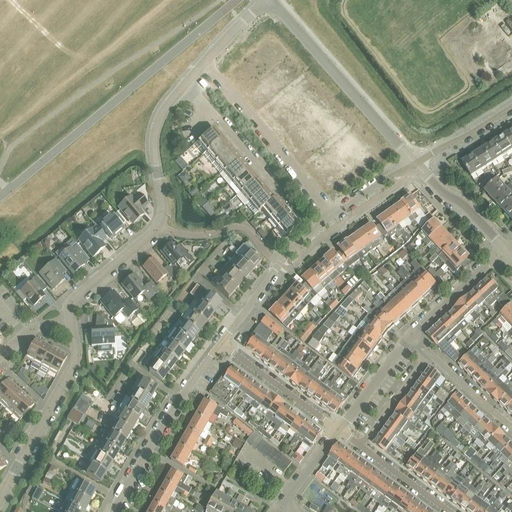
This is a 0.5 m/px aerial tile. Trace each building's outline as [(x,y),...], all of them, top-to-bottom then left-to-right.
[(497,5),(487,14),(491,18),(499,27),(509,19),(497,5)] [(479,52),(488,64),(487,66),(491,70),(493,69),(495,71),(507,60),(502,54),(505,51),(505,52),(511,48),(502,38),(494,45),(491,41),(479,52)] [(194,145),(202,155),(222,139),(213,129),(194,145)] [(511,130),(503,136),(511,151),(511,150),(511,130)] [(506,154),(511,151),(503,136),(492,143),(501,158),(502,157),(503,160),(508,157),(506,154)] [(202,155),(211,165),(219,175),(239,159),(222,139),(202,155)] [(492,143),(482,150),(491,164),(501,158),(492,143)] [(482,150),(472,156),(481,170),(491,164),(482,150)] [(470,177),(481,170),(472,156),(461,163),(470,177)] [(219,175),(228,185),(247,169),(239,159),(219,175)] [(228,185),(236,195),(256,179),(247,169),(228,185)] [(184,172),(177,178),(183,185),(190,179),(184,172)] [(482,190),(490,183),(487,180),(488,179),(487,178),(479,186),(482,190)] [(236,195),(245,205),(264,189),(256,179),(236,195)] [(484,191),(492,200),(505,188),(497,179),(484,191)] [(511,186),(510,184),(505,188),(492,200),(501,210),(511,199),(511,186)] [(144,202),(147,201),(144,186),(136,193),(138,196),(132,200),(130,198),(117,208),(128,220),(129,219),(133,224),(142,216),(139,211),(146,205),(144,202)] [(187,195),(191,199),(198,193),(195,189),(187,195)] [(254,216),(261,210),(273,199),(264,189),(245,205),(254,216)] [(275,197),(273,199),(261,210),(268,219),(283,207),(275,197)] [(402,202),(418,225),(420,227),(424,225),(419,218),(423,215),(410,197),(402,202)] [(205,204),(201,199),(196,203),(200,208),(205,204)] [(511,199),(501,210),(509,219),(511,216),(511,199)] [(401,204),(394,209),(407,226),(412,223),(415,227),(418,225),(402,202),(401,203),(401,204)] [(268,219),(276,228),(291,216),(283,207),(268,219)] [(394,209),(386,215),(399,232),(407,243),(412,238),(409,236),(407,236),(403,230),(407,226),(394,209)] [(125,223),(116,213),(111,217),(110,215),(107,217),(107,216),(100,222),(101,223),(98,225),(100,227),(112,241),(121,233),(119,231),(122,229),(120,227),(125,223)] [(377,221),(380,225),(381,224),(388,235),(391,239),(395,236),(398,240),(402,237),(399,232),(386,215),(377,221)] [(299,225),(291,216),(276,228),(284,238),(299,225)] [(255,231),(258,228),(253,221),(249,224),(255,231)] [(418,237),(424,243),(441,228),(434,221),(421,233),(418,237)] [(382,239),(388,235),(381,224),(380,225),(375,229),(382,239)] [(364,231),(380,253),(382,255),(385,253),(380,246),(385,242),(382,239),(375,229),(372,225),(364,231)] [(105,239),(95,227),(90,231),(78,241),(92,258),(104,248),(100,243),(105,239)] [(442,229),(441,228),(424,243),(431,251),(447,236),(441,229),(442,229)] [(262,240),(266,237),(260,230),(257,233),(262,240)] [(376,256),(380,253),(364,231),(355,237),(365,249),(369,246),(376,256)] [(429,261),(432,264),(438,258),(454,243),(447,236),(431,251),(435,255),(429,261)] [(347,242),(360,260),(363,265),(367,263),(367,262),(363,257),(368,254),(365,249),(355,237),(348,242),(347,241),(347,242)] [(270,249),(274,246),(268,240),(265,243),(270,249)] [(338,248),(341,253),(342,252),(348,261),(353,257),(356,262),(360,260),(347,242),(338,248)] [(445,265),(449,261),(461,250),(461,249),(460,249),(454,243),(438,258),(445,265)] [(55,254),(58,257),(72,274),(83,265),(79,260),(85,256),(75,244),(69,248),(66,251),(63,247),(55,254)] [(189,266),(193,262),(183,250),(179,254),(170,244),(160,252),(172,267),(175,264),(179,269),(186,263),(189,266)] [(406,249),(412,255),(415,252),(410,246),(406,249)] [(248,250),(239,260),(252,270),(260,261),(248,250)] [(468,257),(461,250),(449,261),(445,265),(453,274),(459,269),(461,267),(464,269),(470,264),(466,259),(468,257)] [(333,251),(325,259),(340,276),(347,269),(336,256),(337,256),(333,251)] [(408,255),(404,251),(397,257),(402,261),(408,255)] [(341,253),(337,256),(336,256),(347,269),(352,266),(348,261),(342,252),(341,253)] [(415,252),(412,255),(419,262),(422,259),(415,252)] [(142,268),(156,284),(166,276),(169,280),(174,276),(167,266),(162,270),(153,259),(142,268)] [(325,259),(318,265),(333,282),(340,276),(325,259)] [(65,273),(55,260),(38,274),(52,291),(64,280),(61,276),(65,273)] [(239,260),(231,269),(244,280),(252,270),(239,260)] [(415,271),(413,273),(431,292),(437,286),(414,262),(410,266),(415,271)] [(328,287),(333,282),(318,265),(310,272),(325,289),(325,290),(329,294),(332,291),(328,287)] [(387,273),(382,268),(378,272),(382,278),(387,273)] [(398,271),(399,272),(400,272),(425,298),(431,292),(413,273),(410,276),(402,268),(398,271)] [(231,269),(223,279),(236,289),(244,280),(231,269)] [(431,269),(427,272),(432,277),(436,274),(431,269)] [(436,274),(432,277),(434,278),(437,282),(443,275),(444,273),(440,270),(436,274)] [(303,279),(306,284),(318,296),(325,290),(325,289),(310,272),(303,279)] [(403,282),(400,284),(418,303),(425,298),(400,272),(399,272),(397,275),(403,282)] [(148,301),(158,293),(150,284),(144,288),(133,275),(121,285),(134,300),(140,295),(143,296),(148,301)] [(41,293),(45,289),(35,277),(30,281),(31,283),(20,292),(33,307),(44,297),(41,293)] [(355,278),(347,285),(348,286),(351,289),(352,287),(354,286),(358,282),(355,278)] [(482,282),(480,284),(496,301),(496,302),(502,308),(509,301),(487,278),(486,279),(484,278),(482,281),(482,282)] [(228,299),(236,289),(223,279),(215,288),(228,299)] [(361,285),(368,292),(371,290),(364,283),(361,285)] [(297,284),(290,292),(307,307),(312,312),(315,309),(310,304),(318,296),(306,284),(302,288),(297,284)] [(400,284),(394,290),(412,309),(418,303),(400,284)] [(493,304),(496,302),(496,301),(480,284),(478,286),(476,286),(475,287),(475,289),(473,290),(490,308),(494,304),(493,304)] [(341,292),(345,296),(351,289),(348,286),(341,292)] [(202,289),(194,299),(213,313),(221,303),(202,289)] [(358,289),(349,298),(354,302),(363,294),(358,289)] [(392,293),(388,296),(406,315),(412,309),(394,290),(392,293)] [(496,314),(490,308),(473,290),(473,291),(471,291),(469,293),(469,294),(467,296),(481,311),(480,312),(482,313),(485,311),(491,318),(496,314)] [(124,305),(113,292),(101,303),(114,318),(119,313),(122,313),(127,319),(137,310),(129,301),(124,305)] [(290,292),(284,299),(300,314),(304,310),(307,307),(290,292)] [(380,294),(377,297),(382,302),(385,299),(380,294)] [(385,299),(382,302),(400,321),(406,315),(388,296),(385,299)] [(478,314),(480,312),(481,311),(467,296),(465,299),(463,298),(461,300),(461,302),(460,303),(476,321),(480,317),(478,314)] [(333,297),(325,304),(327,307),(334,299),(333,297)] [(349,298),(340,308),(345,312),(354,302),(349,298)] [(194,299),(187,309),(206,323),(213,313),(194,299)] [(284,299),(277,306),(293,321),(300,314),(284,299)] [(327,307),(331,311),(338,303),(334,299),(327,307)] [(382,302),(376,308),(394,327),(400,321),(382,302)] [(473,324),(476,321),(460,303),(459,304),(457,304),(455,306),(455,308),(453,309),(467,324),(470,321),(473,324)] [(493,322),(492,323),(495,326),(498,323),(502,327),(511,318),(511,305),(493,322)] [(286,329),(293,321),(277,306),(270,314),(282,325),(286,329)] [(362,310),(368,315),(388,332),(394,327),(376,308),(371,312),(366,306),(362,310)] [(340,308),(334,314),(340,318),(345,312),(340,308)] [(185,323),(198,333),(206,323),(187,309),(179,319),(185,323)] [(466,325),(467,324),(453,309),(451,311),(450,311),(448,313),(448,314),(446,316),(461,331),(460,331),(461,332),(468,326),(466,325)] [(146,322),(140,314),(138,316),(136,317),(142,325),(146,322)] [(334,314),(329,321),(335,325),(340,318),(334,314)] [(368,315),(361,324),(382,339),(387,332),(388,332),(368,315)] [(107,352),(106,346),(112,345),(111,336),(112,336),(111,323),(97,316),(98,329),(90,330),(91,347),(97,346),(97,353),(107,352)] [(453,338),(460,331),(461,331),(446,316),(445,317),(444,316),(442,318),(442,319),(440,322),(451,334),(450,334),(453,338)] [(260,326),(244,348),(249,351),(253,354),(254,355),(266,339),(268,340),(273,333),(274,332),(279,336),(283,331),(276,325),(266,317),(262,324),(260,326)] [(317,317),(311,324),(316,328),(322,321),(317,317)] [(511,318),(502,327),(502,328),(506,331),(503,333),(502,338),(503,339),(507,336),(508,335),(508,336),(511,332),(511,318)] [(329,321),(323,327),(329,331),(330,332),(335,325),(329,321)] [(351,326),(357,330),(378,346),(382,339),(361,324),(360,326),(354,322),(351,326)] [(449,336),(450,334),(451,334),(440,322),(437,324),(435,324),(434,325),(434,327),(427,334),(427,335),(454,363),(460,357),(450,346),(454,342),(449,336)] [(185,323),(178,333),(191,343),(198,333),(185,323)] [(316,328),(311,324),(310,323),(303,330),(309,336),(316,328)] [(324,338),(329,331),(323,327),(317,333),(324,338)] [(357,330),(352,337),(373,352),(378,346),(357,330)] [(178,333),(170,343),(183,353),(191,343),(178,333)] [(317,333),(312,339),(319,344),(324,338),(317,333)] [(475,335),(469,340),(473,344),(479,337),(475,333),(474,334),(475,335)] [(493,335),(490,338),(495,343),(498,340),(493,335)] [(352,337),(347,344),(368,359),(373,352),(352,337)] [(267,365),(269,366),(285,344),(287,341),(283,338),(277,347),(273,344),(261,361),(264,362),(264,364),(266,365),(267,365)] [(488,342),(485,338),(484,338),(481,341),(482,341),(479,345),(482,348),(488,342)] [(259,359),(261,361),(273,344),(268,340),(266,339),(254,355),(255,356),(255,357),(258,359),(259,359)] [(312,339),(307,345),(315,352),(320,345),(319,344),(312,339)] [(24,358),(32,362),(42,344),(34,340),(24,358)] [(473,344),(469,340),(464,346),(467,350),(473,344)] [(497,345),(497,346),(505,353),(506,352),(508,350),(501,342),(497,345)] [(170,343),(163,353),(176,362),(183,353),(170,343)] [(38,372),(40,366),(50,349),(42,344),(32,362),(30,367),(38,372)] [(274,370),(276,371),(288,355),(284,352),(288,346),(285,344),(269,366),(270,367),(270,369),(272,370),(274,370)] [(347,344),(342,351),(363,366),(368,359),(347,344)] [(480,357),(477,354),(479,352),(475,348),(458,365),(460,367),(460,368),(462,370),(463,370),(466,372),(480,357)] [(58,353),(50,349),(40,366),(38,372),(45,376),(48,371),(58,353)] [(342,351),(337,357),(358,372),(363,366),(342,351)] [(66,357),(58,353),(48,371),(56,375),(66,357)] [(163,353),(156,363),(169,372),(176,362),(163,353)] [(471,377),(472,378),(493,357),(492,356),(491,357),(487,353),(482,359),(480,357),(466,372),(468,374),(467,375),(470,377),(471,377)] [(282,376),(283,377),(295,361),(295,360),(298,356),(295,354),(292,358),(288,355),(276,371),(279,373),(279,375),(280,376),(282,376)] [(333,354),(328,361),(332,364),(335,360),(337,357),(333,354)] [(298,356),(295,360),(295,361),(283,377),(285,378),(284,379),(287,381),(289,381),(291,382),(304,365),(300,362),(303,359),(298,356)] [(353,379),(358,372),(337,357),(335,360),(332,364),(353,379)] [(477,383),(479,385),(494,369),(490,365),(496,359),(493,357),(472,378),(474,380),(473,381),(475,383),(477,383)] [(309,358),(304,365),(291,382),(293,383),(292,385),(295,386),(296,386),(299,388),(310,371),(307,369),(312,361),(309,358)] [(161,382),(169,372),(156,363),(148,373),(161,382)] [(316,364),(310,371),(314,374),(320,366),(316,364)] [(229,403),(238,391),(248,378),(230,365),(209,394),(227,407),(229,403)] [(314,374),(310,371),(299,388),(301,390),(301,391),(303,393),(304,392),(306,393),(318,377),(323,370),(324,368),(321,365),(320,366),(314,374)] [(484,390),(486,392),(506,371),(501,367),(497,371),(494,369),(479,385),(481,387),(481,388),(483,390),(484,390)] [(323,370),(318,377),(320,378),(321,379),(326,372),(323,370)] [(427,370),(422,377),(435,386),(440,390),(449,397),(456,390),(447,381),(446,382),(441,378),(430,370),(427,370)] [(490,395),(493,398),(508,382),(504,378),(508,373),(506,371),(486,392),(487,392),(487,394),(489,395),(490,395)] [(320,378),(318,377),(306,393),(307,394),(307,396),(310,397),(311,397),(313,399),(323,386),(317,382),(320,378)] [(323,386),(313,399),(316,400),(315,402),(318,403),(319,403),(321,404),(335,384),(338,380),(335,377),(330,384),(326,381),(323,386)] [(418,382),(417,384),(433,396),(434,394),(431,392),(435,386),(422,377),(421,378),(419,378),(417,380),(418,382)] [(131,388),(136,391),(150,400),(156,389),(138,378),(131,388)] [(239,397),(243,400),(256,384),(254,382),(254,381),(252,380),(251,380),(248,378),(238,391),(241,393),(239,397)] [(0,387),(0,401),(13,387),(7,380),(0,387)] [(354,389),(357,386),(350,380),(347,384),(354,389)] [(497,402),(499,404),(511,390),(511,382),(510,384),(508,382),(493,398),(494,400),(494,401),(496,403),(497,402)] [(257,385),(256,384),(243,400),(251,406),(264,389),(261,387),(261,386),(259,384),(257,385)] [(339,387),(335,384),(321,404),(322,405),(322,407),(324,408),(326,408),(328,409),(341,392),(337,389),(339,387)] [(411,391),(424,401),(428,404),(430,401),(433,403),(434,403),(434,402),(437,399),(435,397),(433,396),(417,384),(416,385),(414,385),(413,387),(413,389),(411,391)] [(20,393),(13,387),(0,401),(0,402),(6,408),(20,393)] [(253,419),(257,413),(271,395),(269,393),(269,392),(267,390),(266,391),(264,389),(251,406),(254,408),(249,416),(253,419)] [(440,390),(435,397),(437,399),(443,404),(449,397),(440,390)] [(503,408),(506,410),(511,403),(511,390),(499,404),(500,405),(500,406),(502,408),(503,408)] [(147,405),(150,400),(136,391),(130,402),(144,410),(145,408),(145,409),(148,405),(147,405)] [(407,397),(406,399),(424,412),(428,415),(430,412),(428,410),(426,408),(428,404),(424,401),(411,391),(410,393),(408,393),(407,395),(407,397)] [(348,397),(341,392),(328,409),(334,414),(337,413),(348,397)] [(27,399),(20,393),(6,408),(13,414),(27,399)] [(447,412),(450,415),(465,400),(463,397),(463,396),(461,394),(459,394),(458,393),(440,412),(444,415),(447,412)] [(81,395),(78,399),(89,405),(91,401),(81,395)] [(264,418),(266,417),(278,400),(275,398),(275,397),(273,395),(272,395),(271,395),(257,413),(264,418)] [(33,405),(27,399),(13,414),(20,420),(33,405)] [(72,410),(83,416),(83,417),(90,406),(89,405),(78,399),(72,410)] [(119,409),(123,412),(137,421),(144,410),(130,402),(125,399),(119,409)] [(402,403),(400,406),(419,419),(424,412),(406,399),(405,399),(404,400),(402,401),(402,403)] [(434,402),(434,403),(440,407),(443,404),(437,399),(434,402)] [(266,417),(273,422),(286,406),(283,404),(283,402),(281,401),(279,401),(278,400),(266,417)] [(467,401),(465,400),(450,415),(456,421),(457,422),(472,406),(471,405),(471,403),(468,401),(467,401)] [(205,401),(196,416),(208,423),(212,416),(217,419),(219,416),(226,420),(229,414),(217,408),(205,401)] [(237,409),(229,403),(227,407),(234,413),(236,410),(237,409)] [(277,433),(280,429),(293,411),(292,410),(292,408),(289,407),(288,407),(286,406),(273,422),(272,423),(276,426),(273,430),(277,433)] [(395,414),(415,428),(420,432),(422,428),(417,424),(420,421),(418,420),(419,419),(400,406),(399,408),(397,408),(396,410),(396,412),(395,414)] [(456,422),(463,429),(478,412),(476,410),(476,409),(474,407),(473,407),(472,406),(457,422),(456,421),(456,422)] [(77,427),(83,416),(72,410),(66,420),(77,427)] [(236,410),(234,413),(241,419),(244,416),(236,410)] [(294,412),(293,411),(280,429),(287,435),(301,417),(298,415),(298,413),(296,411),(294,412)] [(123,412),(117,423),(131,431),(137,421),(123,412)] [(481,414),(478,412),(463,429),(469,435),(485,419),(484,418),(484,416),(482,414),(481,414)] [(389,421),(405,433),(406,433),(408,430),(412,432),(415,428),(395,414),(394,414),(392,414),(391,416),(391,419),(389,421)] [(204,430),(208,423),(196,416),(188,431),(200,438),(205,441),(212,445),(214,441),(207,437),(210,433),(204,430)] [(288,441),(292,444),(308,422),(306,421),(306,419),(304,418),(303,418),(301,417),(287,435),(290,438),(288,441)] [(232,424),(250,438),(254,432),(237,419),(232,424)] [(486,420),(485,419),(469,435),(476,441),(492,425),(490,423),(490,421),(488,419),(486,420)] [(248,425),(256,431),(258,428),(250,421),(248,425)] [(384,429),(405,445),(408,440),(403,436),(405,433),(389,421),(388,423),(386,423),(385,425),(385,427),(384,429)] [(299,441),(303,444),(316,428),(313,425),(313,424),(311,423),(310,423),(308,422),(292,444),(296,446),(299,441)] [(128,436),(131,431),(117,423),(111,433),(124,442),(125,440),(126,440),(128,437),(128,436)] [(480,451),(481,449),(498,431),(497,430),(497,428),(495,427),(494,427),(492,425),(476,441),(473,444),(480,451)] [(438,426),(434,430),(440,435),(443,431),(438,426)] [(256,431),(262,436),(265,433),(258,428),(256,431)] [(316,428),(303,444),(299,449),(307,455),(310,450),(321,434),(321,432),(316,428)] [(380,434),(378,436),(395,448),(398,445),(402,448),(405,445),(384,429),(383,429),(382,429),(380,432),(380,434)] [(188,431),(179,446),(191,453),(200,438),(188,431)] [(487,449),(491,453),(505,438),(503,436),(503,434),(501,432),(499,432),(498,431),(481,449),(483,451),(486,451),(487,449)] [(103,435),(99,441),(118,452),(124,442),(111,433),(108,438),(103,435)] [(246,443),(251,447),(258,437),(254,433),(250,438),(246,443)] [(262,436),(270,442),(272,439),(265,433),(262,436)] [(442,436),(449,443),(453,439),(445,433),(442,436)] [(397,449),(395,448),(378,436),(374,442),(375,445),(394,459),(398,455),(395,453),(397,449)] [(251,447),(256,450),(263,441),(258,437),(251,447)] [(489,460),(493,463),(511,444),(510,443),(510,441),(509,440),(507,440),(505,438),(491,453),(494,455),(489,460)] [(280,444),(272,439),(270,442),(277,447),(280,444)] [(456,449),(459,445),(453,439),(449,443),(456,449)] [(235,440),(232,446),(239,450),(243,444),(235,440)] [(408,440),(405,445),(414,451),(417,446),(409,441),(408,440)] [(99,441),(93,451),(112,463),(118,452),(99,441)] [(256,450),(260,454),(268,445),(263,441),(256,450)] [(412,471),(414,473),(424,460),(434,446),(430,443),(424,452),(420,449),(407,467),(408,468),(408,469),(411,472),(412,471)] [(501,463),(504,466),(511,456),(511,444),(493,463),(497,467),(501,463)] [(260,454),(265,458),(273,448),(268,445),(260,454)] [(459,445),(456,449),(464,455),(467,451),(459,445)] [(183,468),(191,453),(179,446),(171,461),(183,468)] [(337,463),(338,464),(347,451),(340,446),(337,447),(322,468),(326,471),(329,468),(332,471),(337,463)] [(277,452),(273,448),(265,458),(270,462),(277,452)] [(109,468),(112,463),(93,451),(91,450),(85,461),(92,465),(105,473),(106,472),(107,472),(109,468)] [(336,473),(339,475),(354,456),(353,455),(353,454),(351,452),(349,452),(347,451),(338,464),(341,466),(336,473)] [(421,478),(422,478),(438,456),(439,454),(436,451),(430,459),(432,460),(429,464),(424,460),(414,473),(416,474),(417,476),(419,478),(421,478)] [(282,456),(277,452),(270,462),(274,465),(282,456)] [(470,461),(474,457),(469,452),(465,456),(470,461)] [(299,465),(303,459),(296,453),(292,459),(299,465)] [(274,465),(279,469),(287,460),(282,456),(274,465)] [(356,457),(354,456),(339,475),(346,480),(360,461),(360,459),(358,457),(356,457)] [(427,482),(429,484),(441,467),(438,465),(441,461),(440,458),(438,456),(422,478),(423,479),(423,481),(426,482),(427,482)] [(470,461),(478,467),(482,462),(475,456),(474,457),(470,461)] [(508,474),(511,470),(511,456),(504,466),(501,468),(505,472),(502,475),(505,477),(508,474)] [(292,463),(287,460),(279,469),(284,473),(292,463)] [(348,485),(351,488),(367,466),(367,465),(367,464),(364,462),(363,463),(360,461),(346,480),(350,483),(348,485)] [(445,470),(441,467),(429,484),(431,485),(432,487),(434,489),(436,488),(437,489),(454,465),(455,465),(451,462),(445,470)] [(482,462),(478,467),(485,472),(489,468),(482,462)] [(99,484),(105,473),(92,465),(85,475),(99,484)] [(456,467),(454,465),(437,489),(437,490),(438,491),(441,494),(442,493),(444,495),(456,478),(453,476),(455,473),(454,472),(456,469),(456,467)] [(191,466),(188,471),(195,474),(197,470),(191,466)] [(357,488),(360,490),(374,471),(373,470),(373,469),(371,467),(369,467),(367,466),(351,488),(349,490),(353,493),(357,488)] [(57,471),(51,467),(47,474),(51,476),(56,475),(57,471)] [(172,471),(166,482),(189,494),(189,495),(198,500),(200,495),(191,490),(183,485),(186,479),(172,471)] [(376,472),(374,471),(360,490),(367,495),(381,476),(380,476),(380,474),(378,472),(376,472)] [(318,473),(315,477),(323,483),(326,479),(318,473)] [(383,478),(381,476),(367,495),(374,500),(374,499),(388,481),(387,481),(387,479),(385,478),(383,478)] [(459,481),(456,478),(444,495),(446,496),(446,498),(449,499),(450,499),(452,500),(466,481),(461,478),(459,481)] [(70,492),(75,494),(89,502),(95,491),(76,480),(70,492)] [(390,483),(388,481),(374,499),(377,502),(380,505),(394,486),(394,485),(394,484),(392,482),(390,483)] [(470,484),(466,481),(452,500),(452,501),(452,502),(455,504),(457,504),(459,505),(471,489),(468,487),(470,484)] [(506,490),(509,487),(502,481),(499,484),(506,490)] [(186,499),(189,495),(189,494),(166,482),(160,492),(171,499),(174,494),(179,497),(180,495),(186,499)] [(221,486),(229,490),(232,486),(224,482),(221,486)] [(475,492),(471,489),(459,505),(460,507),(461,508),(464,510),(465,510),(467,511),(484,487),(485,486),(481,483),(475,492)] [(229,490),(237,494),(239,490),(232,486),(229,490)] [(396,487),(394,486),(380,505),(377,509),(381,511),(384,511),(387,509),(387,510),(388,509),(388,508),(401,491),(400,490),(400,489),(398,487),(396,487)] [(488,491),(484,487),(467,511),(477,511),(486,500),(483,498),(488,491)] [(239,496),(244,499),(246,494),(239,490),(237,494),(239,496)] [(349,490),(343,499),(350,504),(352,500),(356,495),(353,493),(349,490)] [(403,492),(401,491),(388,508),(388,509),(391,511),(390,511),(395,511),(407,495),(407,494),(405,492),(403,492)] [(176,502),(171,499),(160,492),(154,503),(168,511),(177,511),(172,509),(176,502)] [(206,511),(217,511),(225,498),(217,493),(206,511)] [(75,494),(69,505),(81,511),(84,511),(89,502),(75,494)] [(244,499),(251,503),(254,498),(246,494),(244,499)] [(410,497),(407,495),(395,511),(405,511),(414,501),(414,500),(414,499),(412,497),(410,497)] [(217,511),(226,511),(232,502),(225,498),(217,511)] [(262,503),(254,498),(251,503),(259,507),(262,503)] [(350,504),(356,509),(359,506),(352,500),(350,504)] [(489,503),(486,500),(477,511),(488,511),(495,503),(491,500),(489,503)] [(416,502),(414,501),(405,511),(416,511),(421,506),(421,505),(421,504),(418,502),(416,502)] [(226,511),(236,511),(240,506),(232,502),(226,511)] [(168,511),(154,503),(148,511),(168,511)] [(500,506),(495,503),(488,511),(499,511),(500,511),(497,509),(500,506)]
